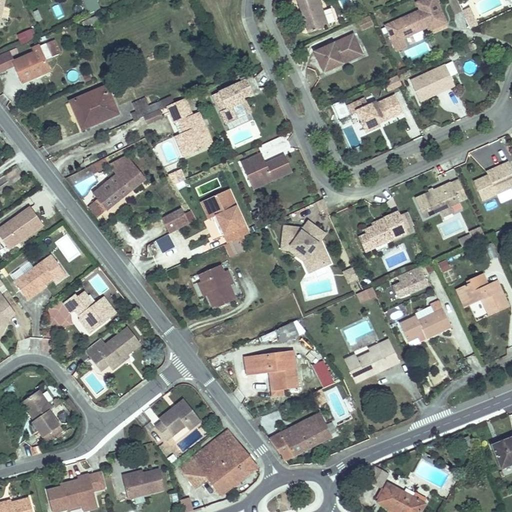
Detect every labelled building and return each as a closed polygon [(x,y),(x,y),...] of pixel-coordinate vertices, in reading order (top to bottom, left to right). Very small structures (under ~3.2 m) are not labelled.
[(319,0),(296,0),(302,16),(304,16),(305,18),(303,19),(308,32),(328,24),(319,0)] [(445,23),(436,2),(438,2),(437,0),(419,0),(415,2),(419,10),(384,25),(392,42),(401,38),(423,29),(422,27),(426,26),(427,27),(428,30),(445,23)] [(469,7),(462,10),(470,28),(477,25),(469,7)] [(374,24),(369,15),(358,20),(362,29),(374,24)] [(30,29),(17,35),(21,45),(34,39),(30,29)] [(353,32),(314,50),(324,71),(343,62),(342,60),(346,58),(347,60),(358,55),(354,48),(356,44),(358,43),(353,32)] [(405,46),(401,38),(392,42),(396,50),(405,46)] [(405,51),(409,60),(430,49),(425,41),(405,51)] [(35,54),(14,64),(23,84),(37,78),(35,73),(48,67),(46,61),(53,58),(47,43),(33,49),(35,54)] [(363,53),(358,43),(356,44),(354,48),(358,55),(363,53)] [(410,80),(419,102),(435,94),(433,92),(445,86),(446,89),(454,85),(444,64),(410,80)] [(254,92),(247,78),(219,92),(225,105),(220,108),(227,124),(247,114),(240,99),(244,97),(254,92)] [(388,92),(401,86),(399,81),(386,86),(388,92)] [(433,92),(435,94),(446,89),(445,86),(433,92)] [(95,92),(67,104),(74,118),(76,118),(82,130),(114,116),(105,95),(98,98),(95,92)] [(219,92),(213,94),(220,108),(225,105),(219,92)] [(365,97),(346,105),(350,113),(357,110),(366,130),(379,125),(378,121),(376,119),(382,117),(383,119),(403,111),(395,94),(376,102),(376,101),(368,104),(365,97)] [(244,97),(240,99),(247,114),(252,112),(244,97)] [(185,99),(168,107),(171,113),(188,106),(185,99)] [(188,106),(171,113),(175,121),(179,119),(184,130),(180,132),(189,153),(213,142),(200,112),(193,115),(188,106)] [(130,114),(133,122),(147,116),(143,109),(130,114)] [(185,155),(189,153),(180,132),(176,134),(185,155)] [(262,152),(242,162),(250,179),(262,173),(267,182),(293,170),(285,154),(272,160),(272,161),(267,163),(262,152)] [(97,217),(144,180),(125,157),(110,165),(117,175),(93,194),(97,199),(88,205),(97,217)] [(511,187),(511,170),(508,162),(490,170),(492,173),(487,175),(473,182),(481,201),(511,187)] [(262,173),(250,179),(254,188),(267,182),(262,173)] [(459,178),(415,199),(424,218),(438,212),(450,206),(468,198),(459,178)] [(229,240),(249,231),(229,187),(202,198),(210,216),(214,214),(220,211),(221,215),(218,216),(225,231),(229,240)] [(450,206),(438,212),(441,218),(453,212),(450,206)] [(31,207),(0,228),(0,238),(8,250),(43,225),(31,207)] [(401,213),(400,209),(384,216),(386,219),(374,224),(366,228),(367,232),(374,246),(409,230),(407,226),(401,213)] [(407,210),(401,213),(407,226),(414,223),(407,210)] [(220,211),(214,214),(222,233),(225,231),(218,216),(221,215),(220,211)] [(186,226),(178,212),(161,221),(168,235),(186,226)] [(384,216),(373,221),(374,224),(386,219),(384,216)] [(286,225),(283,243),(292,244),(309,256),(315,269),(331,261),(324,245),(319,242),(316,239),(323,230),(310,220),(304,227),(286,225)] [(482,227),(471,233),(475,241),(486,236),(482,227)] [(326,232),(323,230),(316,239),(319,242),(326,232)] [(367,232),(360,235),(367,249),(374,246),(367,232)] [(193,261),(187,240),(173,244),(172,240),(181,238),(180,235),(153,243),(160,270),(193,261)] [(311,271),(315,269),(309,256),(292,244),(283,243),(283,248),(291,248),(305,259),(311,271)] [(445,258),(437,262),(442,272),(450,268),(445,258)] [(45,263),(18,283),(32,301),(38,295),(36,293),(56,279),(45,263)] [(220,263),(197,272),(212,307),(236,297),(220,263)] [(409,294),(429,285),(420,265),(399,274),(402,279),(392,284),(398,297),(408,293),(409,294)] [(356,278),(351,266),(342,270),(347,282),(356,278)] [(473,281),(464,285),(472,304),(484,299),(492,315),(511,306),(501,282),(491,286),(484,273),(471,278),(473,281)] [(472,304),(464,285),(458,288),(467,307),(472,304)] [(361,303),(376,296),(372,286),(356,293),(361,303)] [(82,318),(81,324),(90,334),(114,315),(105,303),(95,311),(86,300),(81,304),(75,298),(64,307),(72,317),(77,312),(79,313),(81,316),(82,318)] [(454,323),(446,306),(442,298),(433,302),(436,310),(419,317),(417,314),(402,321),(409,337),(426,330),(428,334),(454,323)] [(0,339),(3,340),(10,323),(19,316),(8,301),(2,306),(0,305),(0,339)] [(290,323),(277,328),(282,339),(295,334),(290,323)] [(102,340),(85,353),(93,363),(101,357),(109,368),(114,375),(123,368),(122,366),(143,349),(129,331),(108,347),(102,340)] [(375,354),(373,351),(362,357),(359,354),(349,359),(360,381),(380,371),(378,368),(383,366),(385,368),(403,359),(392,337),(385,341),(388,347),(375,354)] [(371,347),(373,351),(375,354),(388,347),(385,341),(371,347)] [(294,351),(247,354),(248,371),(270,370),(272,394),(281,393),(281,387),(297,386),(294,351)] [(101,357),(93,363),(101,374),(109,368),(101,357)] [(41,389),(29,399),(41,416),(36,420),(33,422),(45,437),(61,425),(50,409),(54,406),(41,389)] [(41,416),(29,399),(23,403),(36,420),(41,416)] [(165,421),(159,426),(170,440),(176,436),(174,433),(186,424),(192,431),(204,422),(186,400),(179,405),(181,408),(177,412),(174,409),(162,419),(165,421)] [(320,413),(268,438),(284,459),(331,436),(320,413)] [(237,441),(232,434),(200,459),(206,466),(237,441)] [(511,435),(491,444),(503,468),(511,464),(511,435)] [(466,449),(472,446),(468,436),(462,439),(466,449)] [(221,499),(259,468),(247,454),(236,462),(230,455),(241,446),(237,441),(206,466),(200,459),(198,461),(204,469),(187,481),(200,495),(211,487),(221,499)] [(236,462),(247,454),(241,446),(230,455),(236,462)] [(181,474),(187,481),(204,469),(198,461),(181,474)] [(142,468),(133,470),(135,476),(144,474),(142,468)] [(135,476),(133,470),(123,473),(130,497),(167,487),(162,469),(144,474),(135,476)] [(71,485),(61,487),(49,491),(55,511),(87,502),(84,493),(81,482),(80,479),(70,481),(71,485)] [(81,482),(84,493),(92,491),(88,481),(81,482)] [(388,483),(377,503),(396,511),(420,511),(425,503),(388,483)] [(0,500),(0,511),(34,511),(30,496),(2,504),(1,500),(0,500)] [(180,500),(182,511),(188,511),(193,511),(190,498),(180,500)]
